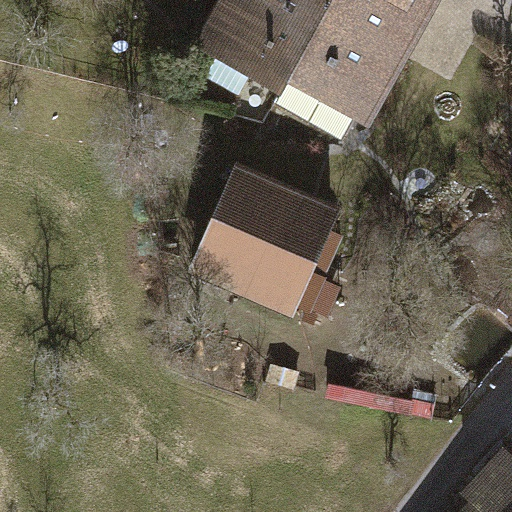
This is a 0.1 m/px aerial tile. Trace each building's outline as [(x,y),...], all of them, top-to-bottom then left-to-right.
[(230,0),(205,45),(284,91),(320,29),(270,0),(230,0)] [(270,0),(320,29),(336,0),(270,0)] [(440,0),(336,0),(320,29),(284,91),(362,135),(440,0)] [(199,284),(289,327),(336,229),(247,186),(199,284)] [(511,511),(511,454),(461,505),(468,511),(511,511)]
